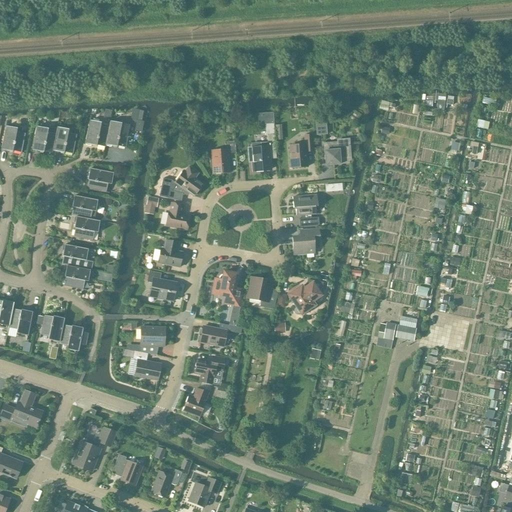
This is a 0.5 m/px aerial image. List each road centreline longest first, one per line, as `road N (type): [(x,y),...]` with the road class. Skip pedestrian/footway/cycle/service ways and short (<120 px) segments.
road 1 (unclassified): [(380,511),(246,463),(155,418)]
road 2 (residential): [(155,418),(170,386),(198,254)]
road 3 (residential): [(198,254),(269,259),(276,242),(273,183)]
road 4 (residential): [(159,511),(42,471)]
road 5 (residential): [(198,254),(214,193),(273,183)]
